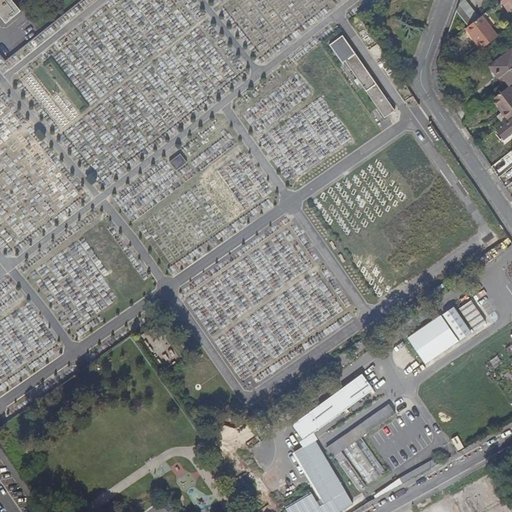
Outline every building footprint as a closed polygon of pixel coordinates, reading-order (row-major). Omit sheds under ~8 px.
[(0,0),(0,15),(7,23),(21,12),(10,0),(0,0)] [(479,17),(464,0),(459,0),(455,11),(468,26),(479,17)] [(474,43),(480,50),(497,36),(482,16),(465,29),(475,42),(474,43)] [(87,37),(92,37),(93,43),(101,48),(97,53),(98,53),(111,68),(112,83),(118,73),(127,72),(127,65),(132,64),(129,60),(132,57),(132,47),(134,47),(130,44),(134,38),(126,29),(89,31),(84,40),(78,33),(62,34),(63,45),(60,47),(67,47),(67,54),(71,58),(75,52),(83,44),(87,44),(87,37)] [(501,75),(509,86),(511,83),(511,48),(489,66),(498,78),(501,75)] [(396,114),(357,56),(346,64),(358,80),(355,83),(361,92),(364,90),(386,120),(390,118),(391,119),(393,117),(392,116),(396,114)] [(506,88),(508,86),(509,86),(501,75),(498,78),(506,88)] [(507,120),(511,116),(511,91),(508,86),(506,88),(493,99),(502,112),(501,112),(507,120)] [(462,108),(469,117),(477,111),(481,107),(474,99),(462,108)] [(296,176),(355,139),(344,122),(334,115),(331,111),(327,116),(318,122),(303,143),(298,139),(293,147),(296,152),(288,156),(295,167),(292,172),(296,176)] [(511,132),(511,118),(496,132),(502,140),(511,132)] [(170,163),(176,171),(186,163),(180,155),(170,163)] [(90,321),(114,294),(106,286),(96,297),(88,289),(76,303),(79,306),(76,309),(90,321)] [(459,307),(445,316),(462,341),(475,332),(459,307)] [(481,308),(468,316),(478,330),(491,322),(481,308)] [(155,321),(139,332),(165,371),(182,360),(166,337),(155,321)] [(450,328),(428,343),(436,355),(458,340),(450,328)] [(351,417),(368,406),(362,397),(346,409),(351,417)] [(342,451),(345,449),(362,438),(397,414),(391,405),(328,449),(332,456),(331,456),(332,458),(333,457),(336,456),(339,461),(346,457),(342,451)] [(458,436),(452,439),(458,450),(464,447),(458,436)] [(362,438),(345,449),(369,485),(386,473),(362,438)] [(403,483),(458,452),(455,447),(400,478),(403,483)] [(366,487),(346,457),(339,461),(360,491),(366,487)] [(377,497),(403,483),(400,478),(374,493),(377,497)]
